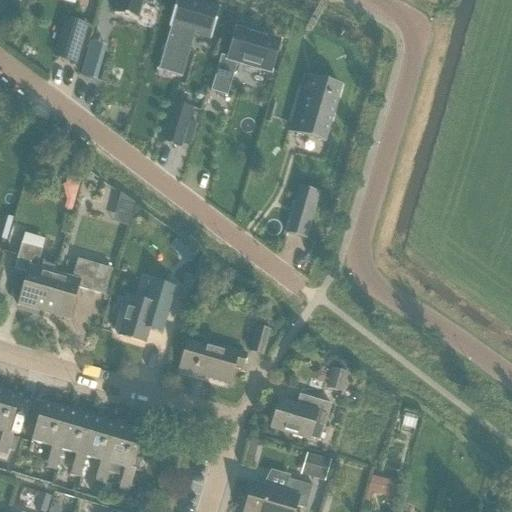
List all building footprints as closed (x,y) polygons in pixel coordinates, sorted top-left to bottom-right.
[(155,0),(116,0),(113,14),(137,22),(142,3),(153,6),(155,0)] [(221,0),(175,0),(172,12),(174,12),(162,53),(160,52),(159,54),(187,62),(187,60),(186,60),(198,18),(215,23),(221,0)] [(66,20),(54,58),(74,64),(85,26),(66,20)] [(278,44),(236,31),(228,59),(220,57),(210,93),(226,97),(237,63),(270,72),(278,44)] [(102,59),(86,54),(80,76),(96,80),(102,59)] [(351,84),(324,76),(319,91),(311,89),(304,113),(312,115),(307,131),(335,139),(351,84)] [(192,109),(172,103),(161,142),(181,148),(192,109)] [(47,164),(35,160),(30,177),(42,181),(47,164)] [(124,197),(120,194),(119,197),(117,204),(121,212),(131,215),(134,204),(126,198),(124,197)] [(318,199),(302,194),(289,240),(304,245),(318,199)] [(17,307),(43,314),(54,275),(37,269),(42,250),(21,244),(14,270),(27,274),(17,307)] [(196,259),(178,253),(171,274),(189,280),(196,259)] [(72,280),(54,275),(43,314),(68,321),(77,289),(104,297),(112,271),(78,260),(72,280)] [(154,311),(168,315),(175,290),(150,283),(144,304),(128,299),(117,336),(145,344),(154,311)] [(248,352),(264,357),(271,331),(256,327),(248,352)] [(233,367),(242,370),(245,356),(217,348),(216,352),(186,343),(178,370),(196,375),(196,373),(229,383),(233,367)] [(330,371),(325,390),(342,395),(348,376),(330,371)] [(8,435),(19,397),(0,391),(0,433),(2,434),(0,442),(0,454),(7,456),(12,436),(8,435)] [(279,403),(272,428),(319,442),(323,427),(324,427),(331,405),(299,396),(296,408),(279,403)] [(61,451),(56,450),(67,411),(42,404),(31,442),(51,448),(45,468),(55,471),(61,451)] [(85,458),(80,457),(92,419),(67,411),(56,450),(61,451),(76,456),(70,475),(80,478),(85,458)] [(92,419),(80,457),(85,458),(100,463),(94,482),(104,485),(110,466),(105,464),(116,426),(92,419)] [(130,471),(141,433),(116,426),(105,464),(110,466),(124,470),(119,489),(128,492),(134,472),(130,471)] [(330,461),(306,454),(300,475),(325,482),(330,461)] [(363,505),(367,506),(371,496),(394,501),(398,486),(370,479),(363,505)] [(290,511),(293,507),(305,510),(311,487),(288,480),(284,494),(254,486),(246,511),(290,511)] [(151,489),(142,485),(139,492),(138,492),(133,504),(134,504),(147,509),(152,498),(151,497),(154,489),(153,489),(151,489)] [(45,511),(50,497),(39,494),(34,511),(36,511),(45,511)] [(418,511),(420,507),(409,503),(405,511),(418,511)]
